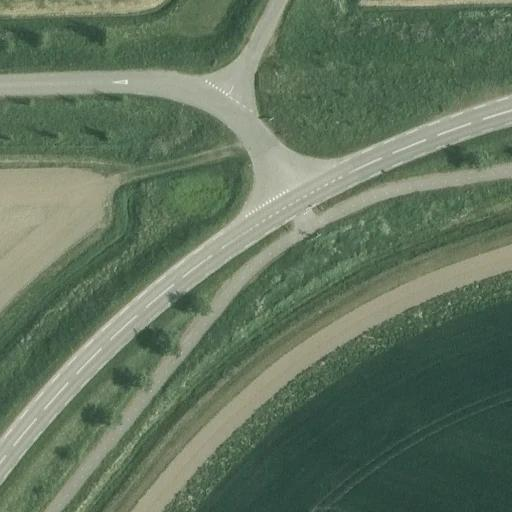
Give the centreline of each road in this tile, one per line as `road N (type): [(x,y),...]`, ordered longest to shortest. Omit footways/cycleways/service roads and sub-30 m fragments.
road 1 (tertiary): [(0,462),(77,369),(189,271),(294,202)]
road 2 (tertiary): [(294,202),(391,152),(511,109)]
road 3 (unclassified): [(0,88),(163,86),(218,105)]
road 4 (track): [(116,181),(253,140)]
road 5 (track): [(141,0),(0,8)]
road 6 (unclassified): [(294,202),(218,105)]
road 7 (unclassified): [(218,105),(281,0)]
